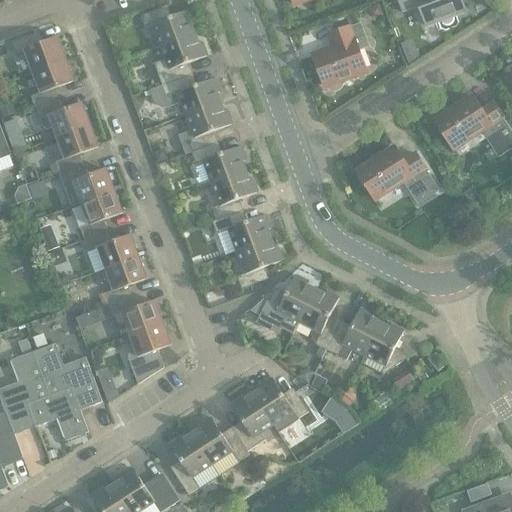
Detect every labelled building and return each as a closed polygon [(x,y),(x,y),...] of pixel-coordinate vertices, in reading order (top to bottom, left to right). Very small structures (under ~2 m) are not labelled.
[(451,24),(452,22),(453,22),(453,21),(453,17),(466,12),(460,0),(398,0),(403,13),(419,7),(426,27),(440,22),(443,24),(444,25),(447,25),(450,24),(451,24)] [(380,6),(369,9),(371,15),(377,18),(383,16),(380,6)] [(161,48),(194,36),(191,27),(195,25),(190,11),(167,19),(163,8),(141,17),(145,29),(153,26),(161,48)] [(361,25),(350,29),(350,28),(334,34),(339,47),(313,57),(325,87),(366,71),(358,51),(369,47),(361,25)] [(33,73),(66,60),(58,38),(39,45),(35,34),(11,43),(16,55),(25,51),(33,73)] [(194,36),(161,48),(166,60),(154,64),(162,85),(162,86),(188,77),(184,65),(207,57),(202,43),(198,45),(194,36)] [(417,51),(405,55),(408,65),(420,58),(417,51)] [(66,60),(33,73),(41,94),(31,97),(36,109),(59,100),(55,89),(74,82),(66,60)] [(187,116),(220,104),(216,95),(221,93),(216,79),(193,88),(188,77),(162,86),(162,85),(150,90),(154,101),(157,105),(163,109),(167,108),(182,103),(187,116)] [(481,131),(487,140),(499,158),(511,149),(511,134),(507,127),(503,119),(493,104),(481,111),(473,98),(436,122),(453,149),(481,131)] [(59,100),(36,109),(44,131),(53,128),(57,138),(90,126),(82,104),(63,111),(59,100)] [(12,104),(0,108),(0,110),(3,118),(15,114),(12,104)] [(187,116),(192,131),(178,136),(186,155),(191,153),(214,145),(210,134),(233,125),(227,111),(223,113),(220,104),(187,116)] [(0,159),(11,156),(0,125),(0,159)] [(90,126),(57,138),(65,159),(56,163),(60,175),(84,166),(80,155),(98,148),(90,126)] [(22,133),(9,138),(14,151),(26,146),(22,133)] [(204,162),(212,184),(245,172),(242,163),(246,161),(241,147),(218,156),(214,145),(191,153),(196,165),(204,162)] [(164,149),(154,153),(158,164),(168,160),(164,149)] [(430,178),(425,170),(415,154),(403,162),(395,149),(358,173),(375,200),(403,181),(409,191),(430,178)] [(72,208),(82,204),(115,192),(106,170),(88,177),(84,166),(60,175),(72,208)] [(212,184),(217,198),(220,206),(212,209),(216,221),(239,213),(235,202),(258,193),(253,179),(248,181),(245,172),(212,184)] [(19,201),(49,193),(46,180),(16,188),(19,201)] [(73,209),(80,229),(84,241),(108,232),(104,221),(123,214),(115,192),(82,204),(82,206),(73,209)] [(229,231),(237,253),(270,240),(267,231),(271,230),(266,216),(243,224),(239,213),(216,221),(213,223),(217,235),(229,231)] [(108,232),(84,241),(89,253),(98,249),(106,270),(139,258),(131,236),(112,243),(108,232)] [(55,237),(45,240),(49,251),(59,248),(55,237)] [(270,240),(237,253),(245,275),(237,278),(242,290),(264,282),(260,270),(283,262),(278,248),(273,249),(270,240)] [(139,258),(106,270),(114,291),(104,295),(109,307),(132,298),(128,287),(147,280),(139,258)] [(62,274),(58,276),(62,286),(71,283),(69,277),(62,274)] [(299,323),(315,292),(307,287),(309,283),(296,276),(285,298),(274,293),(258,323),(270,329),(273,329),(280,327),(282,325),(283,325),(287,317),(299,323)] [(315,292),(299,323),(312,330),(311,333),(312,341),(316,343),(315,345),(326,351),(339,326),(328,321),(339,299),(326,292),(324,296),(315,292)] [(122,325),(124,325),(126,324),(130,336),(163,324),(155,302),(136,309),(132,298),(109,307),(113,319),(115,318),(116,320),(117,322),(119,324),(122,325)] [(339,326),(326,351),(338,357),(341,351),(345,353),(349,352),(350,349),(364,356),(380,325),(372,320),(374,316),(360,309),(349,331),(339,326)] [(87,314),(76,319),(80,331),(92,326),(87,314)] [(128,358),(129,361),(138,386),(159,371),(153,353),(171,346),(163,324),(130,336),(135,349),(132,351),(130,352),(128,356),(128,358)] [(406,360),(399,357),(401,354),(399,349),(396,347),(404,332),(391,325),(389,329),(380,325),(364,356),(385,367),(381,374),(383,375),(406,360)] [(28,340),(19,343),(23,355),(32,351),(28,340)] [(33,353),(50,397),(72,389),(80,411),(81,411),(102,403),(86,358),(64,366),(56,345),(33,353)] [(14,436),(15,436),(36,428),(28,405),(50,397),(33,353),(11,361),(19,383),(0,389),(0,399),(5,413),(6,413),(14,436)] [(435,356),(428,360),(437,372),(443,368),(435,356)] [(318,376),(313,386),(323,392),(328,382),(318,376)] [(254,396),(273,426),(293,413),(298,420),(309,413),(296,393),(285,399),(272,379),(260,387),(262,391),(254,396)] [(28,405),(36,428),(58,420),(66,442),(89,433),(81,411),(80,411),(72,389),(50,397),(28,405)] [(116,390),(105,394),(109,405),(119,398),(116,390)] [(244,426),(234,433),(248,453),(266,441),(261,434),(273,426),(254,396),(246,401),(243,397),(231,406),(244,426)] [(0,464),(0,466),(1,466),(23,458),(15,436),(14,436),(6,413),(5,413),(0,414),(0,464)] [(193,436),(212,465),(232,453),(239,463),(250,456),(248,453),(234,433),(224,439),(211,418),(198,427),(201,431),(193,436)] [(212,465),(193,436),(185,441),(182,437),(170,445),(183,466),(173,472),(188,496),(199,489),(193,478),(212,465)] [(55,450),(48,453),(51,460),(57,457),(55,450)] [(256,461),(255,466),(258,470),(263,472),(268,469),(269,463),(266,459),(260,458),(256,461)] [(0,490),(9,488),(1,466),(0,466),(0,464),(0,490)] [(123,481),(115,487),(131,511),(140,511),(154,503),(159,511),(163,511),(180,501),(165,478),(146,490),(133,469),(120,477),(123,481)] [(494,495),(507,491),(504,479),(490,483),(494,495)] [(131,511),(115,487),(107,492),(104,488),(92,496),(102,511),(131,511)] [(511,511),(511,496),(511,492),(493,500),(462,511),(461,511),(511,511)]
